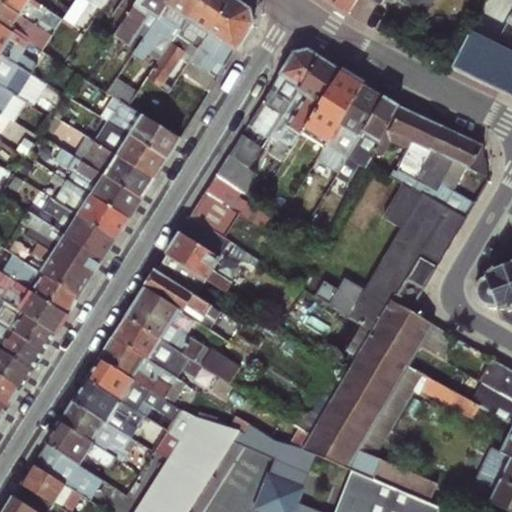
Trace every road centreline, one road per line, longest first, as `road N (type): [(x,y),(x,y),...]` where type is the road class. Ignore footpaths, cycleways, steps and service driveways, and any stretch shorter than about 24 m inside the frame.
road 1 (residential): [(0,472),(295,9)]
road 2 (residential): [(295,9),(379,64),(511,131)]
road 3 (residential): [(511,186),(454,286),(458,308),(511,343)]
